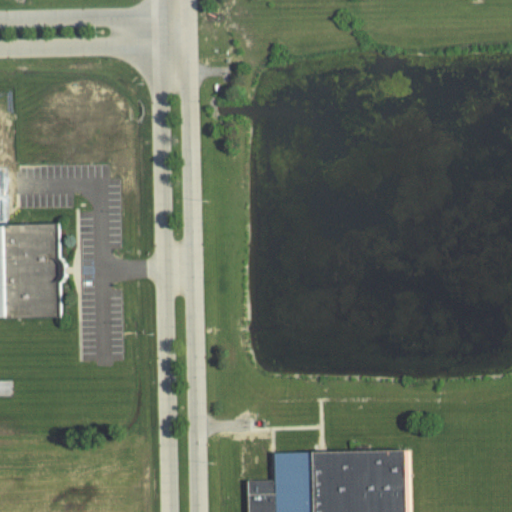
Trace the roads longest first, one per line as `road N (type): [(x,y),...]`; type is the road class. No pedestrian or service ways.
road 1 (residential): [(198,511),(188,14)]
road 2 (residential): [(158,15),(168,511)]
road 3 (residential): [(0,48),(159,45)]
road 4 (residential): [(158,15),(0,18)]
